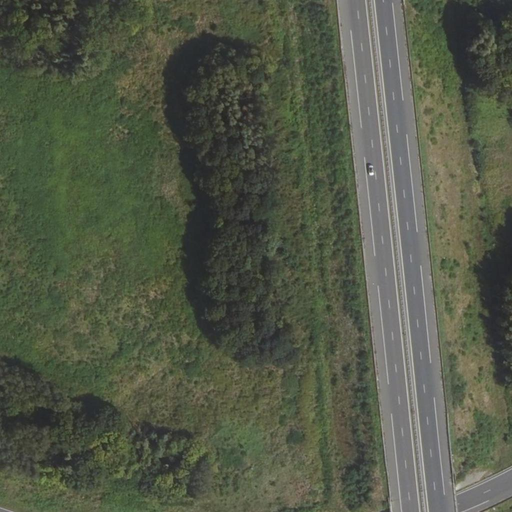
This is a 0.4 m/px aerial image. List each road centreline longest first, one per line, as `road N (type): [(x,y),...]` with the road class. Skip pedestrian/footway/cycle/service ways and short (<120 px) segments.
road 1 (motorway): [(351,0),(405,511)]
road 2 (motorway): [(434,511),(380,0)]
